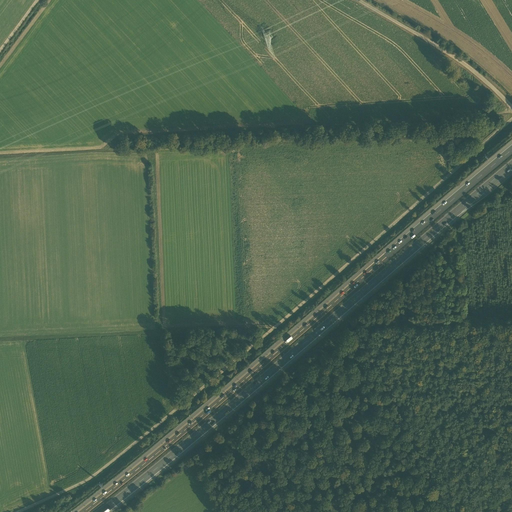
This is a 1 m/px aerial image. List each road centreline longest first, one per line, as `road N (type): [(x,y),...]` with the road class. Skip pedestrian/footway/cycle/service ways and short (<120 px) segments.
road 1 (track): [(16,511),(79,483),(175,410),(511,117)]
road 2 (motorway): [(511,149),(79,511)]
road 3 (motorway): [(98,511),(511,164)]
road 4 (track): [(511,316),(359,322),(197,460),(220,511)]
road 5 (track): [(0,340),(273,329)]
